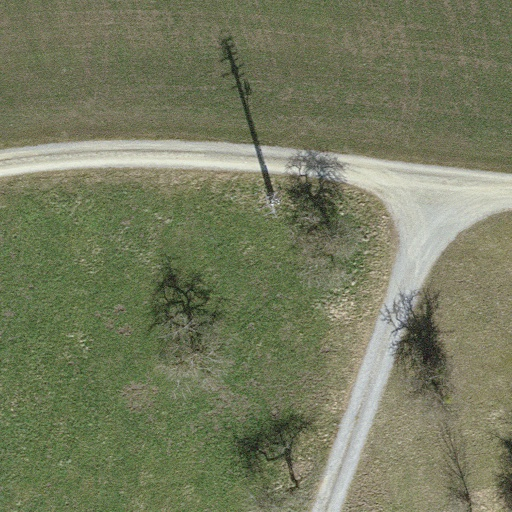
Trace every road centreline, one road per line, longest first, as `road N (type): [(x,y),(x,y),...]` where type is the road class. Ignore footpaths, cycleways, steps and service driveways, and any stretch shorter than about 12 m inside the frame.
road 1 (track): [(511,199),(236,159),(114,156),(0,167)]
road 2 (track): [(453,194),(337,511)]
